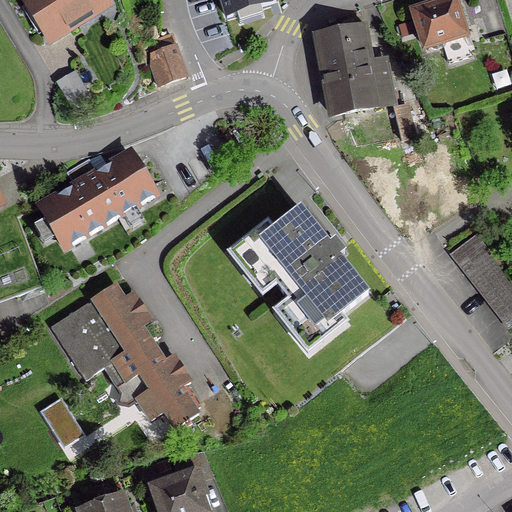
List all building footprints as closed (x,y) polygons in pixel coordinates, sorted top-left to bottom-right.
[(23,0),(47,39),(104,4),(104,3),(101,0),(23,0)] [(469,58),(452,2),(412,14),(423,50),(428,49),(432,51),(442,48),(447,65),(469,58)] [(358,28),(315,36),(330,117),(374,109),(393,106),(385,63),(366,66),(358,28)] [(150,66),(157,88),(184,79),(170,38),(156,42),(153,56),(152,56),(149,61),(150,66)] [(85,95),(73,74),(58,83),(70,104),(85,95)] [(413,140),(405,108),(393,111),(400,143),(413,140)] [(63,252),(153,198),(128,156),(95,175),(87,161),(64,174),(73,188),(38,209),(63,252)] [(336,321),(341,328),(345,325),(339,317),(366,296),(337,259),(343,255),(334,243),(328,248),(299,211),(272,232),(266,225),(262,228),(267,234),(246,251),(260,269),(246,280),(261,298),(274,287),(286,302),(273,313),(287,331),(301,321),(315,339),(336,321)] [(508,287),(470,239),(449,256),(506,330),(511,325),(511,288),(510,286),(508,287)] [(171,358),(163,363),(114,287),(49,329),(84,383),(102,371),(119,396),(125,392),(149,423),(163,414),(173,431),(182,425),(184,429),(190,425),(188,422),(197,416),(194,412),(198,409),(184,387),(189,384),(171,358)] [(78,435),(58,403),(41,414),(61,446),(78,435)] [(152,490),(159,511),(202,511),(198,498),(204,496),(200,482),(211,478),(201,454),(169,459),(177,481),(152,490)] [(124,511),(120,498),(82,511),(124,511)]
